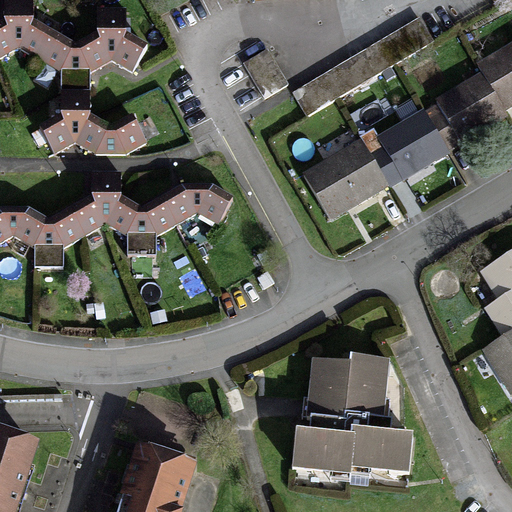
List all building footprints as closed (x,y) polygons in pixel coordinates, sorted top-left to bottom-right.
[(3,0),(3,24),(0,26),(0,58),(18,48),(60,73),(60,118),(39,130),(54,156),(75,143),(96,155),(125,155),(147,143),(132,119),(110,130),(90,119),(90,72),(111,61),(133,74),(147,48),(125,35),(125,11),(97,11),(97,36),(75,48),(33,24),(33,0),(3,0)] [(420,20),(293,95),(307,118),(433,43),(420,20)] [(511,46),(477,67),(483,76),(503,110),(511,104),(511,46)] [(264,99),(287,86),(266,50),(243,64),(264,99)] [(503,110),(483,76),(436,103),(438,105),(425,113),(446,149),(459,141),(460,143),(475,134),(473,130),(485,123),(487,127),(506,116),(503,110)] [(425,113),(365,148),(387,186),(400,178),(402,180),(418,171),(415,167),(427,160),(429,164),(448,153),(446,149),(425,113)] [(365,148),(362,143),(303,177),(329,220),(347,209),(344,204),(352,199),(356,204),(387,186),(365,148)] [(0,243),(13,237),(34,249),(34,270),(63,269),(63,249),(106,225),(126,237),(127,258),(156,258),(157,236),(197,213),(218,226),(233,201),(212,189),(182,189),(142,212),(121,200),(121,174),(92,174),(92,200),(49,224),(28,212),(0,211),(0,243)] [(266,250),(257,255),(262,266),(271,261),(266,250)] [(511,252),(481,271),(499,300),(486,308),(503,337),(511,331),(511,252)] [(267,272),(257,278),(263,289),(273,283),(267,272)] [(511,331),(503,337),(484,348),(511,394),(511,393),(511,331)] [(387,361),(350,358),(349,365),(311,361),(309,381),(312,382),(310,400),(308,420),(310,420),(308,435),(295,434),(293,455),(302,456),(301,469),(335,472),(351,474),(351,467),(371,469),(389,471),(389,473),(409,475),(413,438),(390,436),(392,420),(388,420),(379,419),(381,399),(383,381),(385,381),(387,361)] [(301,399),(299,419),(308,420),(310,400),(301,399)] [(388,420),(390,400),(381,399),(379,419),(388,420)] [(35,448),(0,436),(0,511),(13,511),(16,504),(0,498),(0,489),(4,479),(23,485),(35,448)] [(169,452),(141,443),(118,511),(178,511),(193,467),(167,458),(169,452)] [(293,455),(292,471),(301,472),(301,469),(302,456),(293,455)] [(350,476),(370,478),(371,469),(351,467),(351,474),(350,476)] [(334,481),(350,483),(350,476),(351,474),(335,472),(334,481)]
